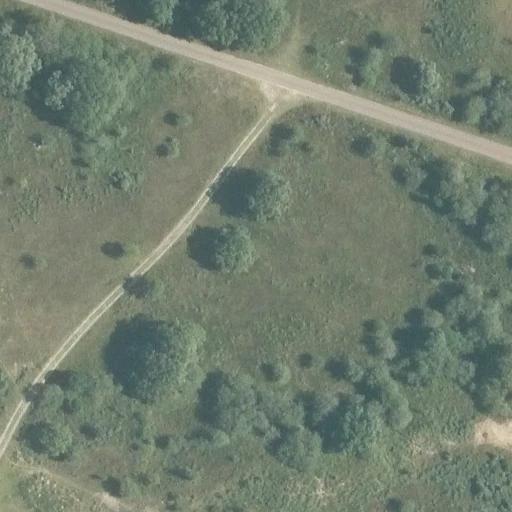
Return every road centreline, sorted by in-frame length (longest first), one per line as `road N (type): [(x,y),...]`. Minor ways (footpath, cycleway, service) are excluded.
road 1 (track): [(511,156),(40,0)]
road 2 (track): [(283,80),(263,125),(184,226),(37,380),(0,442)]
